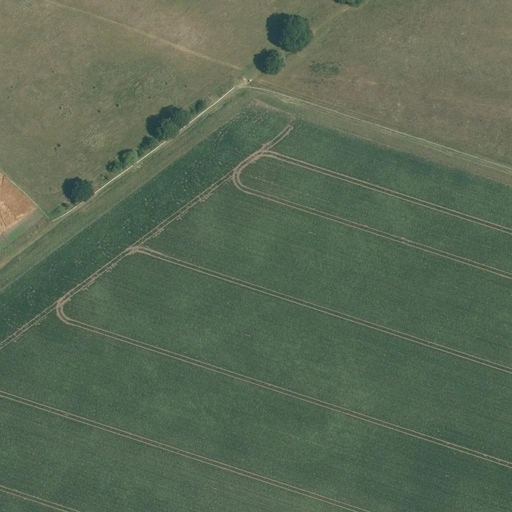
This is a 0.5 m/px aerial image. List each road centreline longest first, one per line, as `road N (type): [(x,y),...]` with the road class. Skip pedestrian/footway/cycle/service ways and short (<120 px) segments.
road 1 (track): [(0,264),(249,77)]
road 2 (track): [(249,77),(354,0)]
